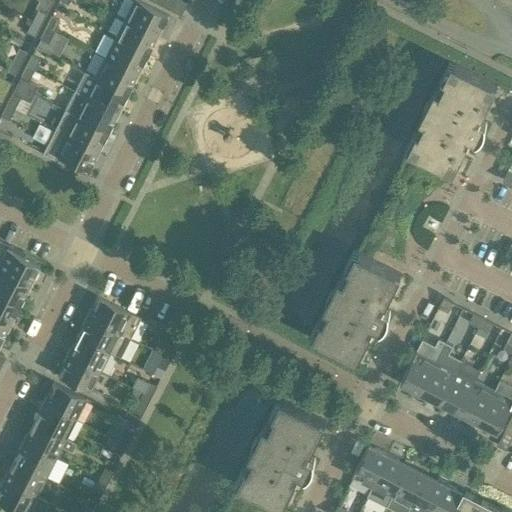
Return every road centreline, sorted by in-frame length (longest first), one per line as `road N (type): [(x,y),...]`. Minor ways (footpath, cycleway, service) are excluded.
road 1 (residential): [(365,402),(511,119)]
road 2 (residential): [(80,249),(208,0)]
road 3 (residential): [(0,401),(40,344),(80,249)]
road 4 (residential): [(511,481),(365,402)]
road 5 (residential): [(389,0),(476,44),(510,46)]
road 6 (residential): [(312,511),(365,402)]
road 7 (residential): [(187,305),(80,249)]
